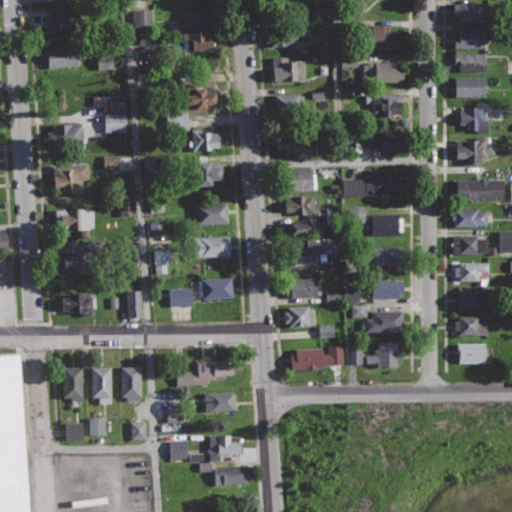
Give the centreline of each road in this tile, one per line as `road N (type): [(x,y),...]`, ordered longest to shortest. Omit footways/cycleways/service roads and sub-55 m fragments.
road 1 (residential): [(240,0),(273,511)]
road 2 (residential): [(13,0),(43,448)]
road 3 (residential): [(427,0),(431,392)]
road 4 (residential): [(263,334),(0,337)]
road 5 (residential): [(511,390),(266,397)]
